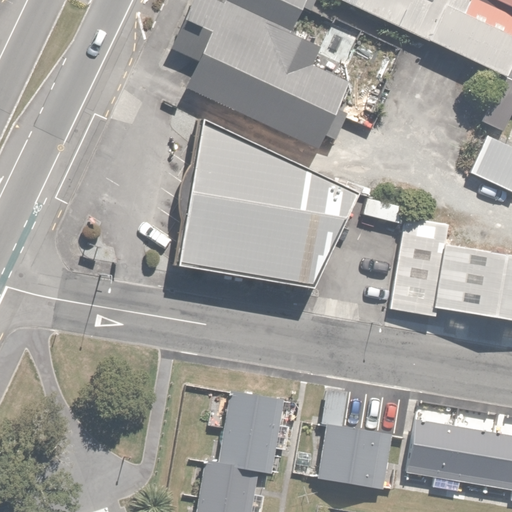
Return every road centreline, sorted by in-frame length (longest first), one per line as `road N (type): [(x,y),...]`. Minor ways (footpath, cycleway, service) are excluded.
road 1 (residential): [(511,375),(0,283)]
road 2 (primary): [(110,0),(0,234)]
